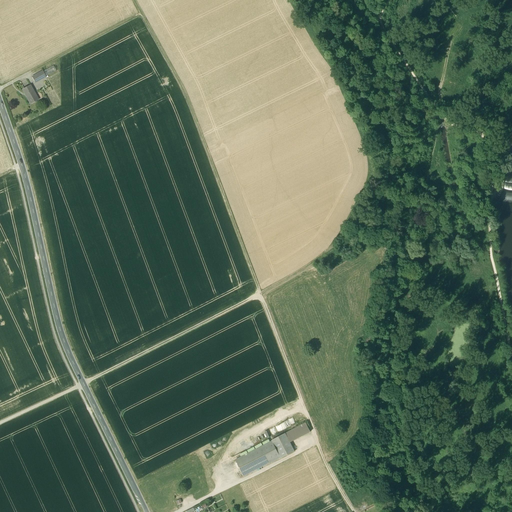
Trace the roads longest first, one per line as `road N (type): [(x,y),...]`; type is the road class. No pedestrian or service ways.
road 1 (track): [(307,418),(184,92),(133,0)]
road 2 (secondary): [(146,511),(62,337),(0,102)]
road 3 (track): [(511,354),(490,246),(486,145),(479,134),(446,122)]
road 4 (track): [(140,12),(0,89)]
